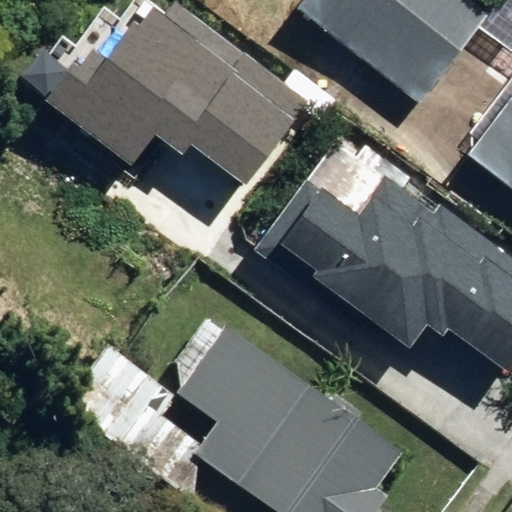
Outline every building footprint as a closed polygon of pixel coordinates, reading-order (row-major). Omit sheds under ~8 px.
[(299,0),(293,8),(420,102),(487,13),(469,0),(299,0)] [(304,102),(177,6),(167,18),(155,9),(112,65),(89,47),(50,98),(134,162),(156,133),(183,153),(188,146),(241,185),(304,102)] [(511,204),(511,98),(461,168),(511,204)] [(511,367),(511,264),(385,177),(357,217),(309,185),(266,248),(407,344),(425,318),(507,374),(511,367)] [(394,462),(218,334),(168,403),(208,431),(184,463),(252,511),(375,511),(380,506),(369,497),(394,462)]
